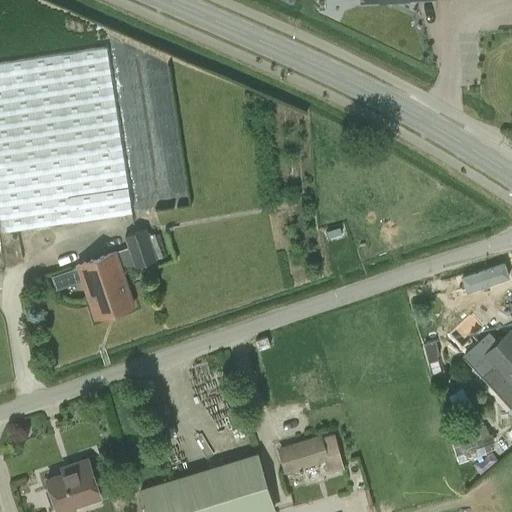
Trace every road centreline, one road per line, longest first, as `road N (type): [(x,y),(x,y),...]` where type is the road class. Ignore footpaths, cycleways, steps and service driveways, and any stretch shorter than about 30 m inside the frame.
road 1 (unclassified): [(0,413),(511,238)]
road 2 (secondary): [(511,175),(334,74),(166,0)]
